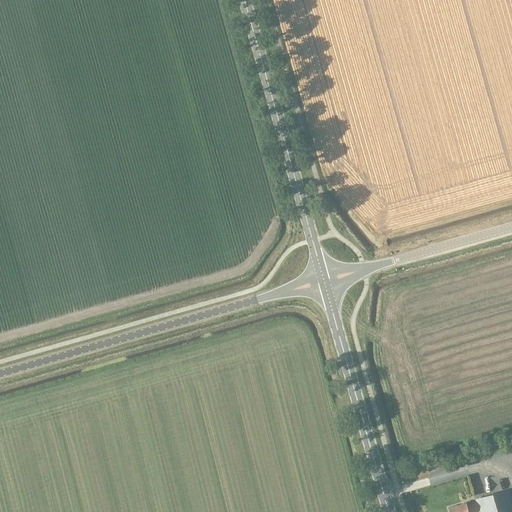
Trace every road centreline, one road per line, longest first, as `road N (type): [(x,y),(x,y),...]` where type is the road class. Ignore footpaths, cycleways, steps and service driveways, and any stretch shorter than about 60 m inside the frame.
road 1 (tertiary): [(0,374),(323,280)]
road 2 (secondary): [(323,280),(243,0)]
road 3 (secondary): [(388,511),(323,280)]
road 4 (tertiary): [(323,280),(511,227)]
